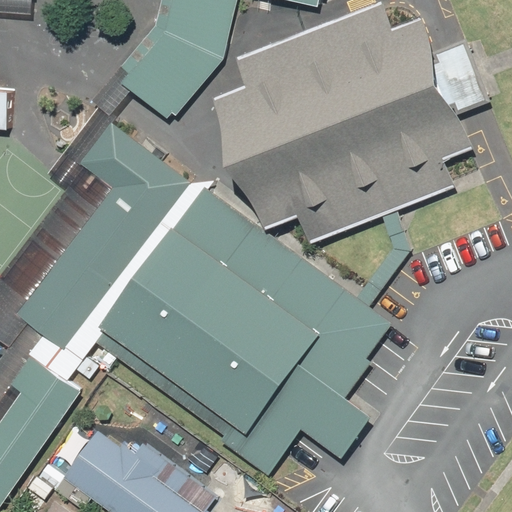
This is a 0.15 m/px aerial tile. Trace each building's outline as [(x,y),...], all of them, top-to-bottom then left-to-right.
[(129,81),(174,119),(223,61),(238,0),(312,0),(329,4),(329,0),(180,0),(172,32),(129,81)] [(224,96),(276,224),(303,213),(314,243),(457,185),(447,160),(483,146),(430,13),(403,24),(392,0),(378,0),(242,55),(254,84),(224,96)] [(0,129),(12,130),(15,92),(0,91),(0,129)] [(23,313),(69,348),(196,180),(117,120),(85,162),(119,187),(23,313)] [(386,323),(208,190),(96,339),(273,472),(305,429),(338,453),(370,411),(337,387),(386,323)] [(0,507),(86,393),(35,356),(16,382),(28,391),(0,428),(0,507)] [(205,511),(157,476),(167,463),(145,446),(138,456),(101,428),(64,477),(110,511),(205,511)] [(200,442),(186,457),(206,477),(221,461),(200,442)] [(65,480),(50,465),(28,488),(43,502),(65,480)]
